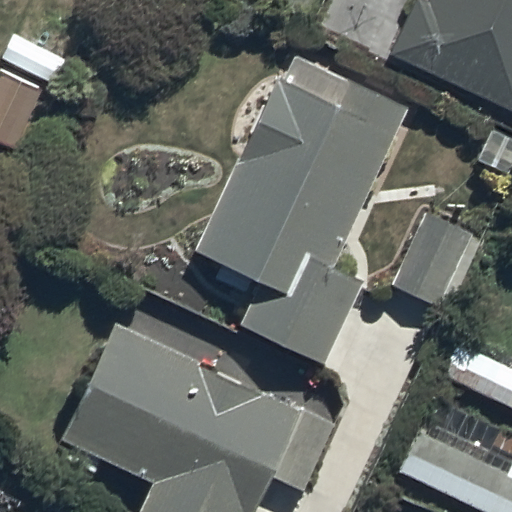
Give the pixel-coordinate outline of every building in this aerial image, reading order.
[(511,0),(428,0),(426,7),(414,2),(389,60),(511,114),(511,0)] [(335,278),(406,117),(280,61),(189,266),(256,295),(236,341),(322,380),(362,290),(335,278)] [(36,101),(0,82),(0,152),(7,156),(36,101)] [(469,245),(422,221),(389,288),(437,311),(469,245)] [(329,431),(112,332),(58,453),(150,495),(142,511),(254,511),(266,486),(298,500),(329,431)] [(511,375),(456,349),(439,385),(511,419),(511,375)] [(511,511),(511,484),(417,442),(398,483),(462,511),(511,511)]
